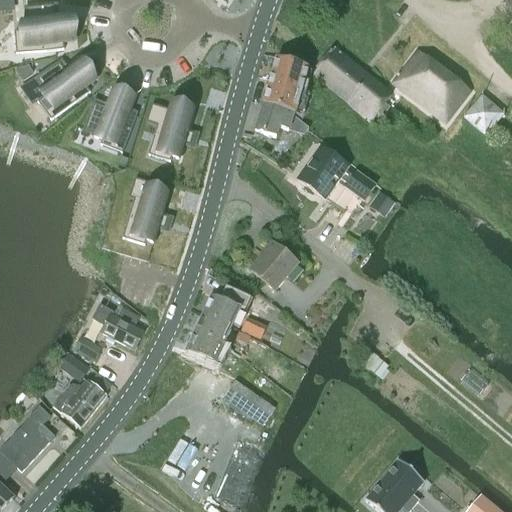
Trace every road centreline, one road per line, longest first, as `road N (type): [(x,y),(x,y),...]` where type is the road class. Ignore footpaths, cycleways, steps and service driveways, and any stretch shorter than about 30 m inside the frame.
road 1 (tertiary): [(270,0),(177,311),(134,389),(35,511)]
road 2 (track): [(397,349),(511,444)]
